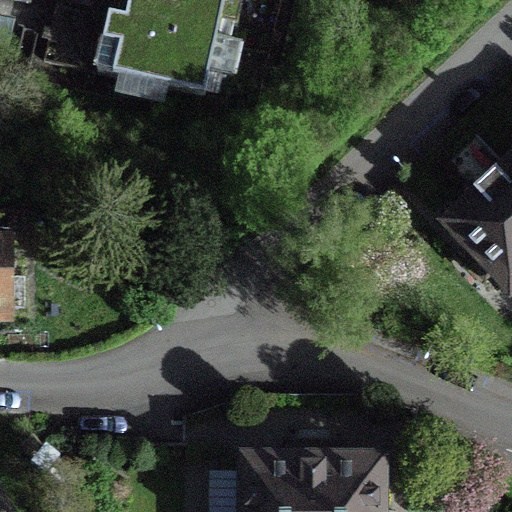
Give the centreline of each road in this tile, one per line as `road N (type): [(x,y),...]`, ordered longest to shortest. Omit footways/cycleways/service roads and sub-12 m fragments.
road 1 (residential): [(511,46),(191,352)]
road 2 (residential): [(191,352),(275,349),(328,359),(511,424)]
road 3 (residential): [(191,352),(84,387),(0,391)]
